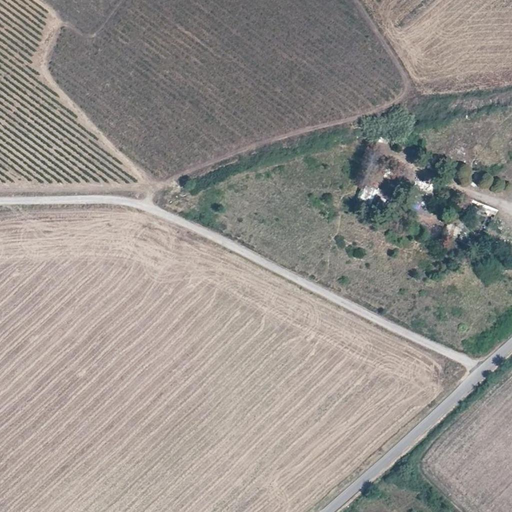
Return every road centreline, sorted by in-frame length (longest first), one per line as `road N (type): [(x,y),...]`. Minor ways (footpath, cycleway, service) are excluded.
road 1 (unclassified): [(0,200),(143,205),(486,369)]
road 2 (tertiary): [(391,455),(486,369)]
